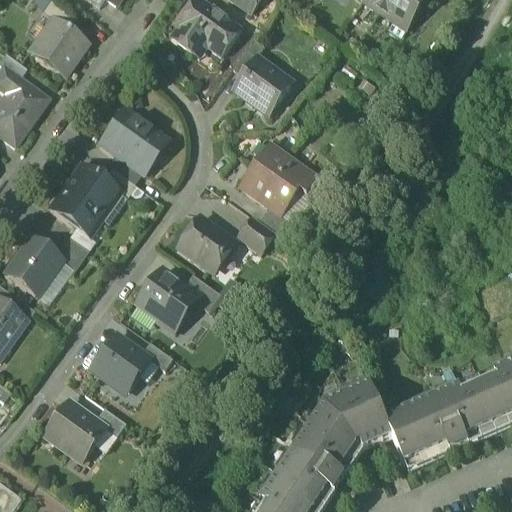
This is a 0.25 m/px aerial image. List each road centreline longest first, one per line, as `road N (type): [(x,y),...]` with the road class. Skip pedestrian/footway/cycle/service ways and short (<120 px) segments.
road 1 (residential): [(0,448),(199,176),(198,123),(166,85),(124,56)]
road 2 (residential): [(0,229),(124,56)]
